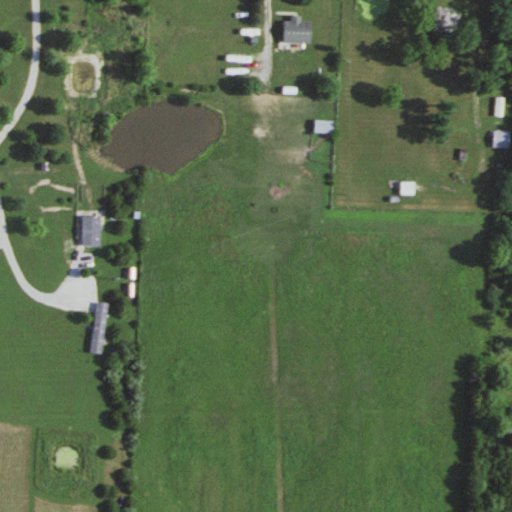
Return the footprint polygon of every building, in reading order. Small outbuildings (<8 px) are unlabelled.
[(460,12),(440,5),(431,33),(451,40),(460,12)] [(282,18),(282,43),(313,43),(313,18),(282,18)] [(336,122),(317,120),(315,132),(334,134),(336,122)] [(495,147),(509,147),(509,131),(495,131),(495,147)] [(422,170),(376,170),(376,182),(422,182),(422,170)]
